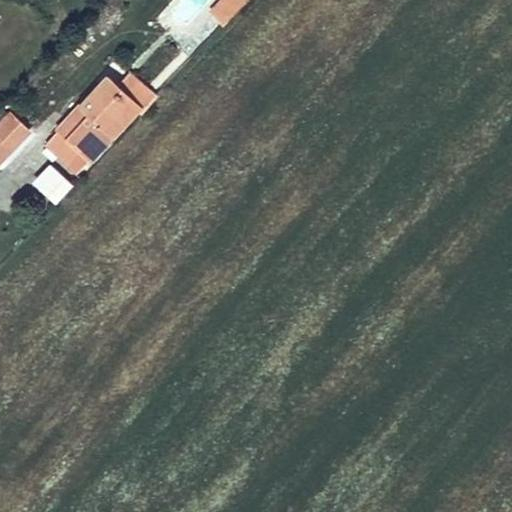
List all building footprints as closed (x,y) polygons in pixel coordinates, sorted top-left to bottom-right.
[(240,0),(212,0),(205,8),(219,23),(240,0)] [(104,67),(76,98),(85,106),(106,127),(112,133),(141,102),(104,67)] [(49,127),(57,135),(85,106),(76,98),(49,127)] [(85,106),(57,135),(78,156),(106,127),(85,106)] [(7,109),(0,116),(0,148),(23,124),(7,109)] [(57,135),(49,127),(39,137),(69,166),(78,156),(57,135)] [(53,205),(73,185),(49,162),(29,182),(53,205)]
